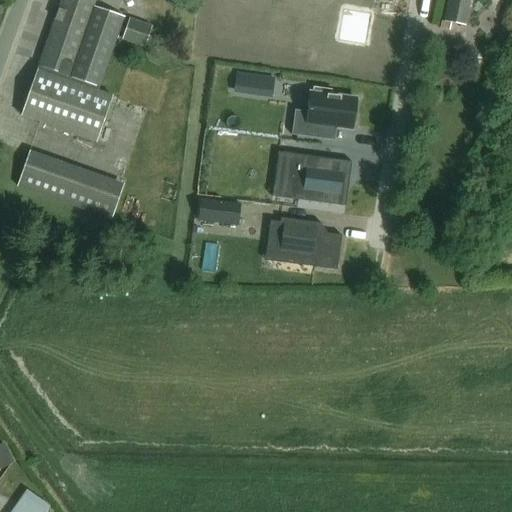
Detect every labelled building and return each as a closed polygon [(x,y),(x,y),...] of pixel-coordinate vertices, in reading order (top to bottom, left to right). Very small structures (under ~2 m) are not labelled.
[(62,0),(39,66),(20,118),(96,144),(113,97),(98,91),(124,17),(94,6),(95,0),(62,0)] [(467,24),(471,0),(449,0),(446,20),(467,24)] [(152,27),(129,19),(122,41),(144,48),(152,27)] [(236,73),(234,89),(248,91),(250,75),(236,73)] [(295,111),(292,135),(324,140),(326,126),(353,130),(357,100),(330,97),(331,92),(314,90),(313,94),(309,94),(307,112),(295,111)] [(276,152),(273,177),(292,180),(290,200),(343,206),(345,194),(339,193),(342,173),(322,170),(323,158),(276,152)] [(25,190),(123,216),(133,178),(35,153),(25,190)] [(316,257),(314,267),(337,270),(342,236),(320,233),(322,224),(281,218),(280,222),(270,221),(268,234),(278,235),(276,252),(316,257)] [(0,456),(3,467),(14,464),(8,443),(0,444),(0,456)] [(31,490),(15,511),(51,511),(55,507),(31,490)]
